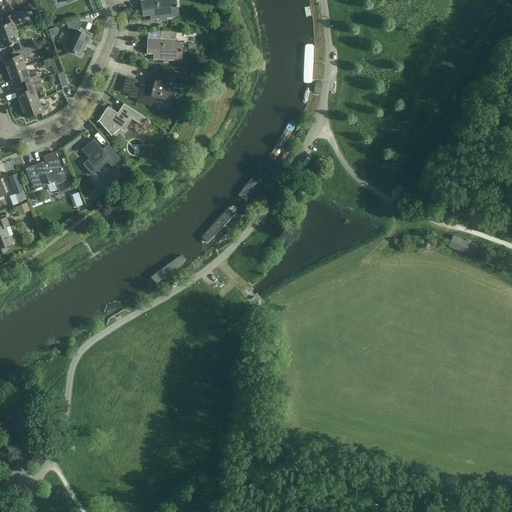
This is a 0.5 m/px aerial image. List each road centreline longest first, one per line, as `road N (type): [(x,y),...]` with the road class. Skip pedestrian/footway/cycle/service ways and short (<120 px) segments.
road 1 (residential): [(133,314),(232,248),(295,162),(323,104),(323,0)]
road 2 (residential): [(105,0),(113,35),(68,120),(8,144)]
